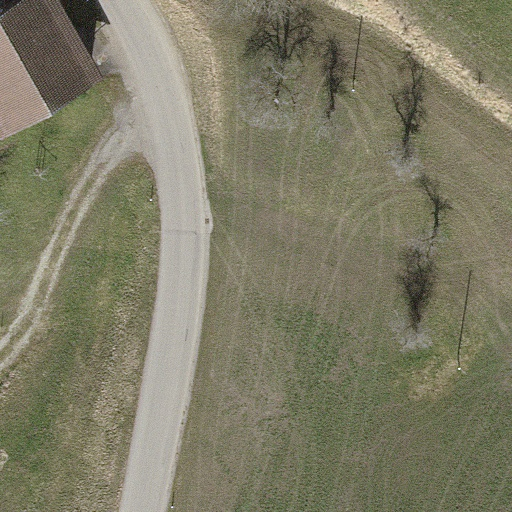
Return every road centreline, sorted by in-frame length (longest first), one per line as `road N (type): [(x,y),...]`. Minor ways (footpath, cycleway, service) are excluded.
road 1 (tertiary): [(120,0),(151,44),(174,108),(189,200),(190,270),(146,511)]
road 2 (track): [(174,108),(120,144),(0,351)]
